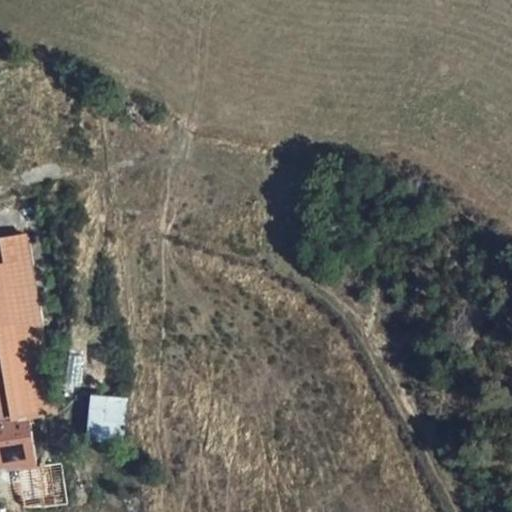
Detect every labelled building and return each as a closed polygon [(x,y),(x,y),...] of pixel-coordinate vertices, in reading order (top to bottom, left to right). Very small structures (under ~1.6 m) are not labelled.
[(9,240),(13,264),(38,261),(35,236),(9,240)] [(0,293),(18,420),(34,418),(61,414),(59,396),(38,261),(13,264),(0,266),(0,293)] [(0,422),(18,420),(0,293),(0,422)] [(126,402),(92,399),(88,437),(122,440),(126,402)] [(0,422),(0,438),(3,455),(4,463),(19,461),(39,457),(34,418),(18,420),(0,422)] [(39,457),(19,461),(24,509),(45,505),(39,457)]
